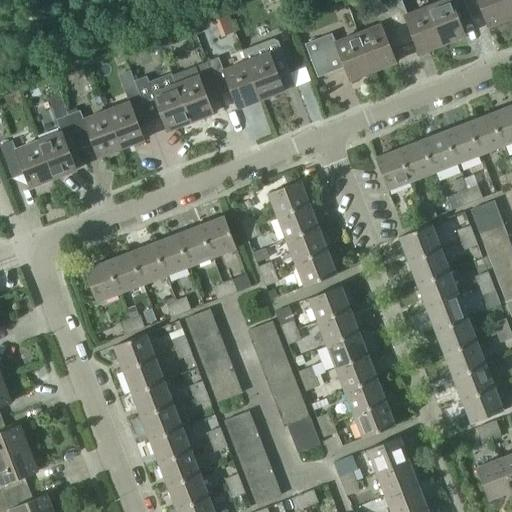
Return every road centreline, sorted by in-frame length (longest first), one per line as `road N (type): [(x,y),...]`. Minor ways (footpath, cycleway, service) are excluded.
road 1 (residential): [(42,252),(53,236),(322,142)]
road 2 (residential): [(136,511),(41,269),(42,252)]
road 3 (residential): [(322,142),(511,69)]
